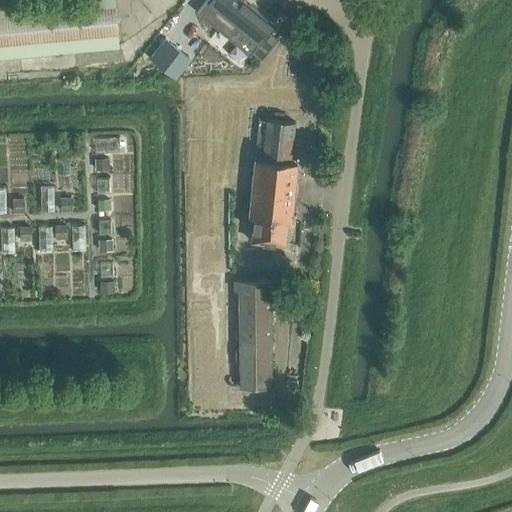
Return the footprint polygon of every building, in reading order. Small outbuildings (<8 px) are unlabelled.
[(113,0),(0,0),(0,55),(118,45),(113,0)] [(242,0),(206,0),(197,12),(250,55),(252,52),(261,59),(262,59),(277,40),(268,32),(273,25),(242,0)] [(166,38),(150,57),(176,77),(191,58),(166,38)] [(256,159),(249,221),(254,221),(252,241),(286,245),(288,220),(292,220),(297,163),(291,163),(295,123),(266,120),(262,160),(256,159)] [(96,159),(96,169),(108,168),(108,159),(96,159)] [(71,198),(61,199),(62,211),(71,210),(71,198)] [(98,200),(98,210),(110,209),(110,199),(98,200)] [(23,200),(13,200),(14,212),(23,212),(23,200)] [(66,226),(56,226),(56,238),(66,238),(66,226)] [(30,227),(20,228),(21,240),(31,239),(30,227)] [(100,241),(100,251),(112,250),(111,240),(100,241)] [(101,282),(102,292),(114,291),(113,281),(101,282)] [(240,289),(241,387),(271,387),(271,281),(235,281),(235,289),(240,289)]
